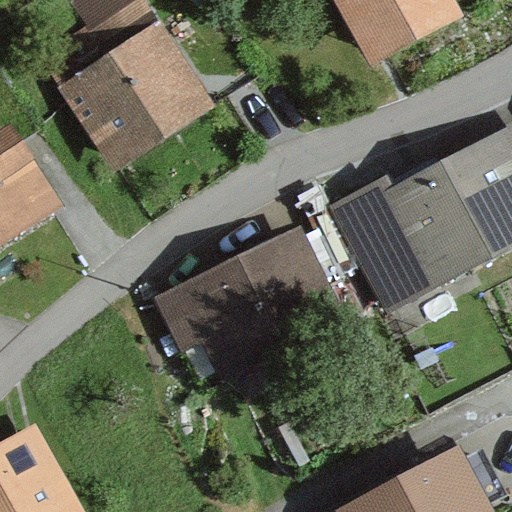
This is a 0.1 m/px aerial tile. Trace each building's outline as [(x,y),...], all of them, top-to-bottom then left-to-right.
[(83,87),(122,149),(199,100),(133,0),(84,0),(99,20),(43,55),(70,95),(83,87)] [(435,19),(424,0),(357,0),(383,47),(435,19)] [(0,226),(45,198),(11,145),(38,127),(0,72),(0,226)] [(415,163),(331,212),(358,268),(372,298),(433,268),(436,274),(511,234),(511,121),(479,139),(486,152),(425,184),(415,163)] [(233,373),(229,366),(372,298),(358,268),(314,289),(293,246),(165,308),(204,387),(233,373)] [(57,511),(18,441),(0,451),(0,511),(57,511)] [(478,511),(453,464),(361,511),(478,511)]
